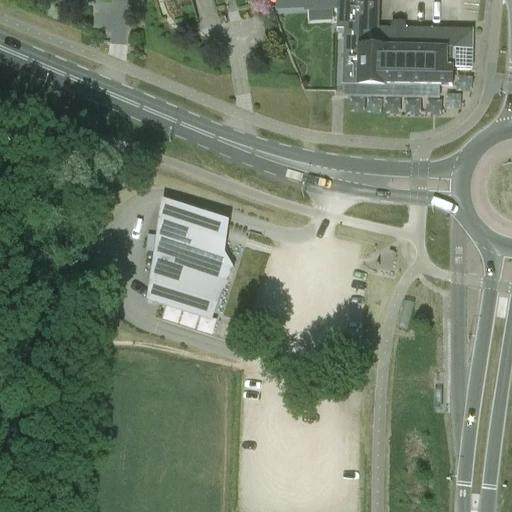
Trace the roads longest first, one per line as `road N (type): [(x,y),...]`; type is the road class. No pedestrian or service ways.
road 1 (primary): [(460,188),(292,168),(0,49)]
road 2 (secondary): [(492,245),(460,511)]
road 3 (secondary): [(485,511),(511,338)]
